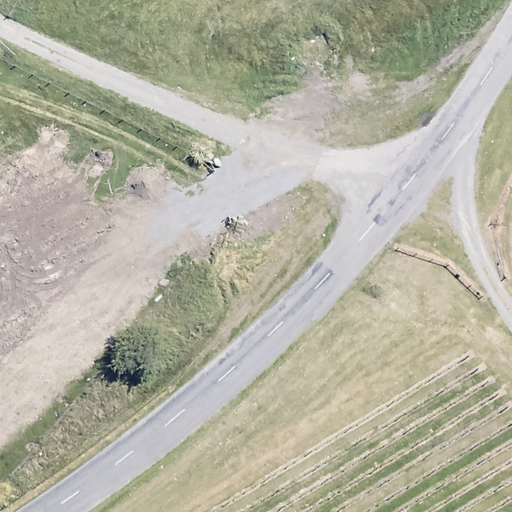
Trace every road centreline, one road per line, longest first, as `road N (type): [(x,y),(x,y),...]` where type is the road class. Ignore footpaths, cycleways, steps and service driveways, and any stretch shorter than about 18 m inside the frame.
road 1 (tertiary): [(49,511),(183,410),(302,301),(407,185),(511,31)]
road 2 (track): [(407,185),(199,119),(0,29)]
